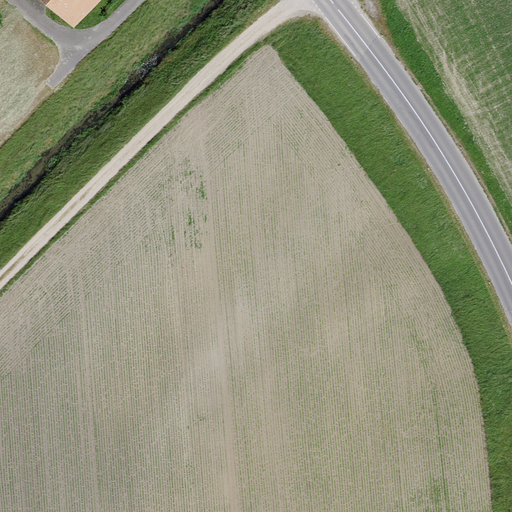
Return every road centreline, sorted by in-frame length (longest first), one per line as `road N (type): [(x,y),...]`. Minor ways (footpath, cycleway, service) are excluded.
road 1 (track): [(0,289),(251,38),(305,0)]
road 2 (tertiary): [(511,298),(461,180),(328,0)]
